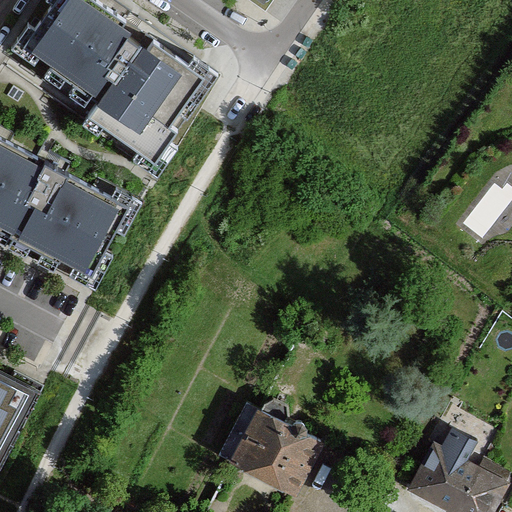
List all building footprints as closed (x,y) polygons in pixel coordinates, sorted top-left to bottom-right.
[(73,0),(55,0),(25,43),(54,63),(52,66),(100,99),(90,113),(156,159),(178,128),(170,123),(205,74),(99,0),(98,0),(90,12),(73,0)] [(73,0),(90,12),(98,0),(73,0)] [(0,137),(0,229),(59,261),(60,258),(74,265),(92,274),(128,205),(0,137)] [(0,446),(27,395),(8,385),(10,380),(0,374),(0,446)] [(293,491),(321,438),(308,431),(307,425),(304,420),(296,418),(292,417),(286,414),(288,412),(288,404),(273,397),(264,401),(261,407),(247,400),(220,451),(293,491)] [(480,468),(464,459),(476,438),(475,437),(474,439),(451,427),(441,447),(434,443),(412,486),(457,510),(480,468)] [(480,468),(506,482),(510,473),(485,458),(480,468)] [(480,468),(457,510),(460,511),(489,511),(506,482),(480,468)]
